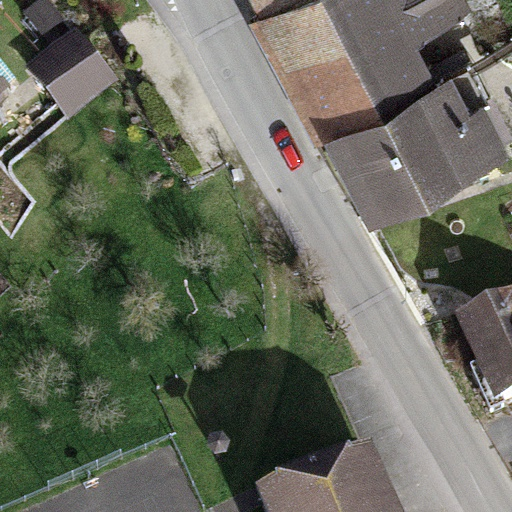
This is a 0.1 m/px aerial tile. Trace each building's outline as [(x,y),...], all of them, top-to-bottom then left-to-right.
[(262,0),(268,10),(289,0),(262,0)] [(471,24),(458,0),(317,0),(264,29),(323,138),(445,73),(430,46),(471,24)] [(111,71),(73,31),(29,72),(67,113),(111,71)] [(511,158),(466,77),(333,151),(378,232),(511,158)] [(511,290),(454,318),(495,406),(511,398),(511,290)] [(395,511),(368,448),(256,496),(263,511),(395,511)]
